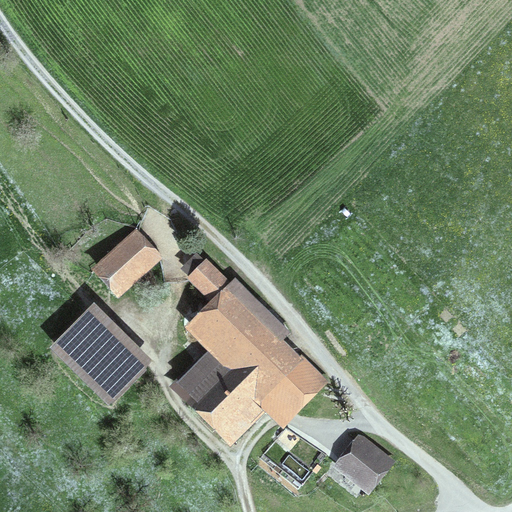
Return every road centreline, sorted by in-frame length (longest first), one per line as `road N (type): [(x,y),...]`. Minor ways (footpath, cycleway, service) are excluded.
road 1 (track): [(0,19),(71,107),(219,240),(372,416),(478,511)]
road 2 (track): [(239,469),(181,410),(167,381),(173,287),(155,228),(170,198)]
road 3 (track): [(249,511),(239,469),(266,423),(287,417),(334,429),(372,416)]
